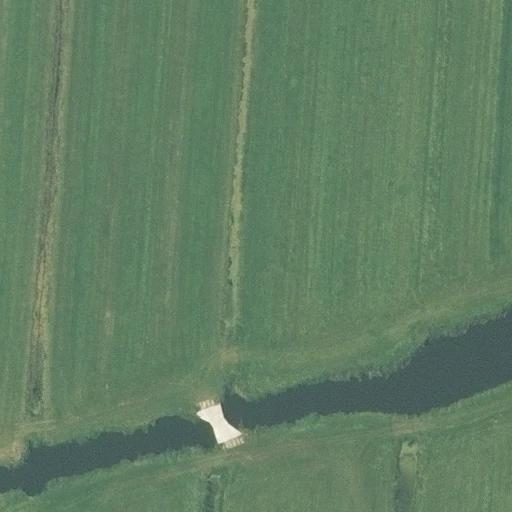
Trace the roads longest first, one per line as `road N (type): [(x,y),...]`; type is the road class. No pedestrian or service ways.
road 1 (track): [(511,399),(429,426),(228,452),(208,373),(215,175)]
road 2 (track): [(228,452),(18,511)]
